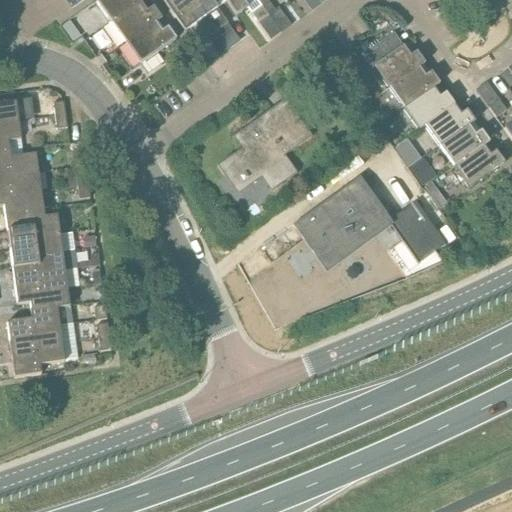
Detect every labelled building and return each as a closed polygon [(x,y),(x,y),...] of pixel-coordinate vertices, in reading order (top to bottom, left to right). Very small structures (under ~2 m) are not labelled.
[(98,0),(95,2),(110,24),(144,0),(98,0)] [(144,0),(110,24),(125,44),(160,20),(152,9),(146,13),(140,5),(146,0),(144,0)] [(205,18),(206,18),(192,0),(160,0),(184,33),(196,25),(192,18),(200,12),(205,18)] [(236,17),(223,0),(192,0),(206,18),(209,23),(216,33),(227,25),(217,10),(226,4),(236,17)] [(243,3),(246,0),(223,0),(236,17),(248,9),(243,3)] [(256,0),(261,7),(268,16),(275,12),(266,0),(256,0)] [(257,24),(268,16),(261,7),(250,14),(257,24)] [(160,20),(125,44),(140,66),(175,41),(167,29),(161,34),(155,25),(161,21),(160,20)] [(206,40),(216,33),(209,23),(199,30),(206,40)] [(389,90),(418,70),(424,66),(416,54),(409,58),(393,35),(374,49),(365,55),(374,68),(373,68),(389,90)] [(365,55),(374,49),(369,43),(361,49),(365,55)] [(193,68),(184,55),(173,63),(182,76),(193,68)] [(357,68),(348,55),(336,62),(346,76),(357,68)] [(403,111),(432,91),(439,86),(430,74),(424,79),(418,70),(389,90),(403,111)] [(425,127),(453,107),(445,95),(439,99),(432,91),(403,111),(418,132),(425,127)] [(488,110),(495,119),(506,112),(499,102),(488,110)] [(54,118),(65,117),(63,103),(52,105),(54,118)] [(0,125),(17,123),(15,104),(0,106),(0,125)] [(259,170),(274,191),(297,174),(285,157),(311,138),(288,105),(260,125),(266,133),(256,140),(247,128),(232,139),(240,151),(217,167),(224,178),(227,175),(235,186),(259,170)] [(440,148),(468,128),(474,124),(466,112),(460,116),(453,107),(425,127),(440,148)] [(387,120),(381,111),(372,117),(378,126),(387,120)] [(511,142),(511,115),(509,117),(511,120),(511,124),(503,130),(511,142)] [(65,117),(54,118),(56,131),(67,130),(65,117)] [(17,123),(0,125),(0,153),(9,152),(8,143),(20,141),(17,123)] [(454,168),(482,149),(489,144),(480,133),(474,137),(468,128),(440,148),(454,168)] [(401,161),(414,152),(407,141),(394,150),(401,161)] [(454,168),(469,189),(503,165),(495,153),(489,158),(482,149),(454,168)] [(0,153),(0,171),(10,170),(12,178),(38,175),(35,156),(11,159),(9,152),(0,153)] [(74,170),(85,168),(83,155),(73,157),(74,170)] [(435,179),(422,160),(409,169),(422,188),(435,179)] [(88,186),(87,182),(85,168),(74,170),(76,183),(78,183),(78,188),(88,186)] [(14,196),(41,193),(38,175),(12,178),(10,170),(0,171),(0,189),(13,187),(14,196)] [(332,202),(331,200),(294,226),(295,228),(301,223),(331,264),(364,240),(388,223),(389,223),(389,222),(358,181),(336,197),(337,198),(332,202)] [(443,202),(431,184),(423,189),(436,207),(443,202)] [(88,186),(78,188),(80,200),(89,199),(88,186)] [(43,211),(41,193),(14,196),(13,187),(0,189),(0,208),(3,208),(4,217),(43,211)] [(389,223),(388,223),(391,227),(417,265),(445,246),(415,203),(389,222),(389,223)] [(33,240),(60,236),(57,218),(44,219),(43,211),(4,217),(6,235),(32,231),(33,240)] [(36,258),(62,254),(60,236),(33,240),(32,231),(6,235),(9,252),(34,249),(36,258)] [(96,249),(95,237),(83,239),(85,250),(96,249)] [(62,254),(36,258),(34,249),(9,252),(11,270),(37,267),(38,275),(64,272),(62,254)] [(99,266),(98,255),(90,256),(91,267),(99,266)] [(67,290),(64,272),(38,275),(37,267),(11,270),(14,288),(39,284),(41,293),(67,290)] [(95,267),(83,269),(84,276),(96,274),(95,267)] [(69,308),(67,290),(41,293),(39,284),(14,288),(16,307),(28,305),(30,313),(56,310),(57,310),(69,308)] [(107,320),(105,307),(95,309),(97,321),(107,320)] [(34,340),(33,331),(59,327),(57,310),(56,310),(30,313),(31,321),(6,324),(8,343),(34,340)] [(99,339),(109,338),(107,325),(97,326),(99,339)] [(8,343),(11,361),(37,358),(35,349),(62,345),(59,327),(33,331),(34,340),(8,343)] [(109,338),(99,339),(101,352),(111,351),(109,338)] [(40,376),(39,367),(65,363),(62,345),(35,349),(37,358),(11,361),(14,380),(40,376)]
